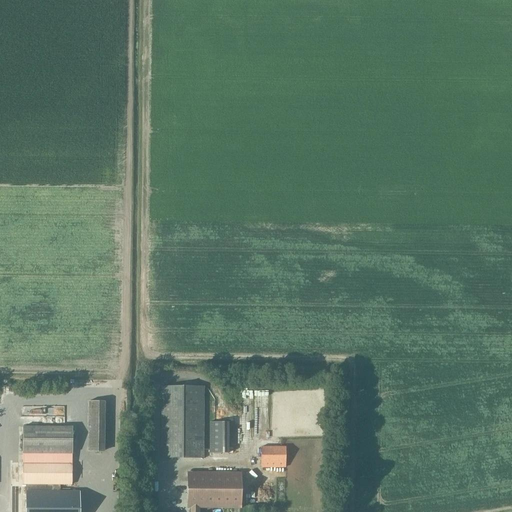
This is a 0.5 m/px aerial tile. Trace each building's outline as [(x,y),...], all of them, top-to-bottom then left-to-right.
[(204,458),(204,386),(161,386),(161,458),(204,458)] [(105,401),(89,401),(88,451),(104,451),(105,401)] [(228,453),(229,422),(210,422),(209,452),(228,453)] [(72,484),(72,468),(73,427),(24,426),(23,483),(26,483),(25,511),(79,511),(80,491),(60,491),(60,484),(72,484)] [(285,468),(285,447),(260,447),(260,468),(285,468)] [(241,472),(188,472),(187,508),(190,508),(190,511),(199,511),(199,508),(241,508),(241,472)]
